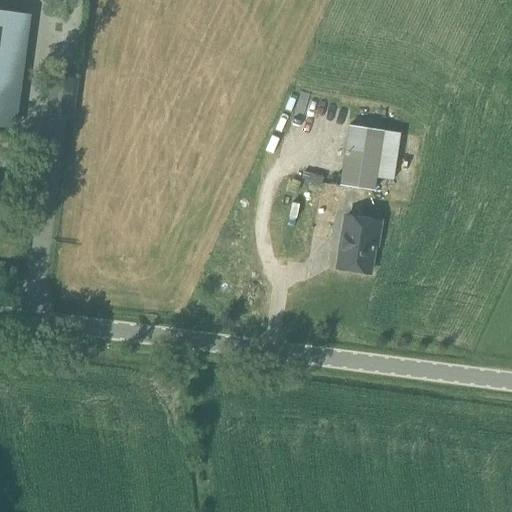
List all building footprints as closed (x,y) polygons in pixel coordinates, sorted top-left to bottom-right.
[(0,21),(0,126),(11,128),(26,25),(0,21)] [(66,111),(70,77),(50,74),(45,107),(66,111)] [(374,190),(383,130),(349,124),(340,185),(374,190)] [(323,149),(322,158),(339,161),(341,152),(323,149)] [(302,228),(323,228),(324,195),(303,194),(302,228)] [(377,244),(381,221),(346,216),(337,267),(369,272),(374,243),(377,244)]
